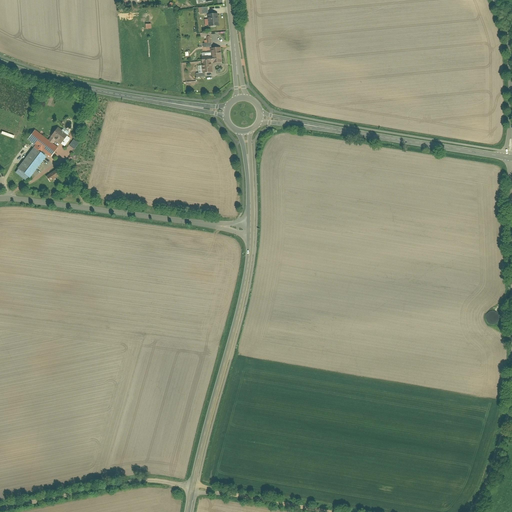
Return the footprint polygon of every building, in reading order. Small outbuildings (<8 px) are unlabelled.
[(220,25),(219,14),(209,15),(208,7),(199,8),(200,13),(207,12),(209,27),(220,25)] [(209,46),(207,30),(197,31),(197,34),(203,34),(203,40),(196,41),(197,46),(206,45),(207,49),(198,50),(200,70),(192,71),(192,76),(203,75),(203,71),(211,70),(210,61),(220,60),(219,45),(209,46)] [(26,140),(34,145),(17,168),(30,178),(47,155),(50,157),(57,147),(53,144),(57,140),(62,143),(70,133),(58,124),(47,139),(34,129),(26,140)] [(74,149),(78,143),(73,140),(69,146),(74,149)] [(55,169),(46,175),(50,182),(60,175),(55,169)]
